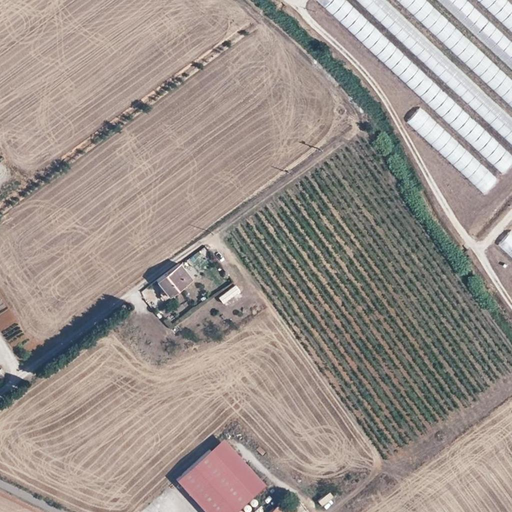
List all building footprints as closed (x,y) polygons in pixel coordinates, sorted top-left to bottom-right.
[(346,0),(315,0),(355,35),(368,20),(346,0)] [(356,0),(511,143),(511,116),(385,0),(356,0)] [(396,0),(511,106),(511,78),(426,0),(396,0)] [(511,41),(467,0),(437,0),(511,68),(511,41)] [(511,4),(507,0),(478,0),(511,31),(511,4)] [(502,172),(511,160),(511,154),(393,44),(384,54),(390,60),(387,64),(393,69),(397,64),(401,68),(397,72),(406,80),(404,81),(456,129),(461,124),(467,129),(462,135),(502,172)] [(404,120),(483,193),(497,178),(418,105),(404,120)] [(511,232),(509,230),(496,244),(511,257),(511,232)] [(203,246),(182,261),(193,277),(215,262),(203,246)] [(156,281),(169,297),(191,279),(178,263),(156,281)] [(234,283),(217,294),(225,308),(243,297),(234,283)] [(264,485),(222,439),(209,451),(251,497),(264,485)] [(234,511),(251,497),(209,451),(176,481),(204,511),(234,511)] [(327,488),(315,499),(321,505),(333,495),(327,488)] [(294,511),(284,501),(271,511),(294,511)]
